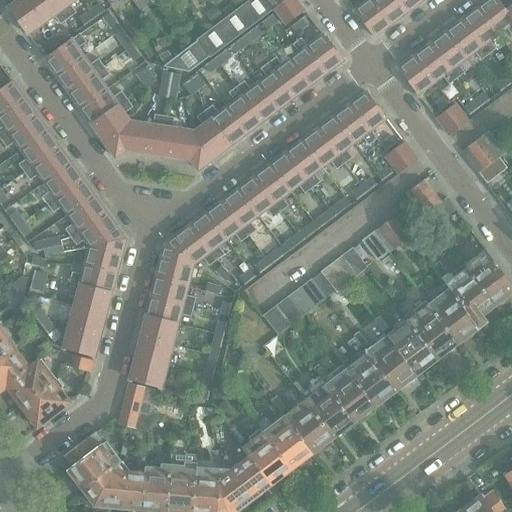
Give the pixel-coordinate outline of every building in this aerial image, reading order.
[(27,35),(44,23),(27,0),(20,0),(9,9),(27,35)] [(60,24),(68,19),(54,0),(27,0),(44,23),(54,16),(60,24)] [(70,4),(75,0),(54,0),(68,19),(76,13),(70,4)] [(248,0),(198,39),(198,40),(163,67),(189,72),(273,10),(285,0),(248,0)] [(295,0),(285,0),(273,10),(285,26),(304,12),(303,12),(304,11),(300,6),(299,7),(298,5),(299,4),(295,0)] [(374,37),(392,24),(374,0),(370,0),(355,12),(374,37)] [(374,0),(392,24),(408,12),(399,0),(374,0)] [(422,0),(399,0),(408,12),(423,1),(422,0)] [(511,19),(507,12),(497,0),(490,0),(478,9),(497,35),(506,29),(511,37),(511,36),(511,19)] [(84,26),(104,12),(98,4),(79,18),(84,26)] [(230,6),(222,12),(226,17),(234,10),(230,6)] [(223,19),(215,8),(205,16),(214,26),(223,19)] [(489,41),(497,35),(478,9),(462,22),(487,55),(495,49),(489,41)] [(110,29),(117,24),(110,14),(103,19),(110,29)] [(268,29),(278,22),(272,15),(263,23),(268,29)] [(297,33),(306,26),(302,19),(292,27),(297,33)] [(480,61),(487,55),(462,22),(445,34),(465,60),(474,53),(480,61)] [(255,39),(262,34),(257,27),(246,35),(251,42),(255,39)] [(49,50),(69,36),(64,29),(44,43),(49,50)] [(133,46),(125,36),(122,30),(115,35),(126,51),(133,46)] [(457,66),(465,60),(445,34),(430,46),(455,79),(463,74),(457,66)] [(77,49),(85,43),(80,35),(45,59),(57,76),(83,58),(77,49)] [(245,46),(251,42),(246,35),(237,43),(231,47),(235,53),(241,48),(242,49),(245,46)] [(337,66),(342,62),(323,36),(307,48),(327,73),(337,66)] [(307,48),(304,43),(301,39),(294,45),(300,53),(291,60),(310,86),(327,73),(307,48)] [(133,61),(140,57),(133,46),(126,51),(133,61)] [(440,91),(455,79),(430,46),(414,58),(430,79),(434,83),(440,91)] [(210,73),(230,58),(225,51),(205,66),(210,73)] [(168,52),(160,58),(165,65),(173,59),(168,52)] [(262,55),(253,62),(260,71),(261,69),(268,64),(262,55)] [(98,62),(90,67),(83,58),(57,76),(69,93),(103,69),(98,62)] [(291,60),(282,67),(276,58),(268,64),(294,98),(310,86),(291,60)] [(434,83),(430,79),(414,58),(399,69),(418,95),(434,83)] [(279,110),(294,98),(268,64),(261,69),(268,78),(259,84),(279,110)] [(157,81),(148,69),(147,68),(135,75),(146,89),(157,81)] [(100,82),(108,76),(103,69),(69,93),(81,109),(107,91),(100,82)] [(175,100),(180,75),(163,72),(158,97),(175,100)] [(198,90),(205,85),(197,74),(183,85),(191,96),(198,90)] [(502,91),(509,85),(504,78),(488,91),(493,98),(502,91)] [(0,114),(23,98),(12,82),(0,90),(0,114)] [(259,84),(251,90),(245,82),(237,88),(262,122),(279,110),(259,84)] [(246,134),(262,122),(237,88),(230,94),(236,102),(227,108),(246,134)] [(122,94),(113,100),(107,91),(81,109),(92,125),(126,101),(122,94)] [(489,101),(493,98),(488,91),(475,101),(469,96),(468,97),(478,109),(489,101)] [(370,131),(385,120),(366,93),(351,105),(370,131)] [(439,111),(450,104),(444,97),(434,104),(439,111)] [(469,116),(478,109),(468,97),(459,103),(464,109),(465,109),(469,116)] [(0,138),(35,114),(23,98),(0,114),(0,119),(4,125),(0,128),(0,138)] [(124,114),(132,109),(126,101),(92,125),(104,141),(130,123),(124,114)] [(376,139),(370,131),(351,105),(334,118),(353,144),(362,137),(369,145),(376,139)] [(444,127),(461,113),(455,105),(437,118),(444,127)] [(227,108),(218,115),(212,107),(205,112),(230,146),(246,134),(227,108)] [(215,158),(230,146),(205,112),(197,118),(204,126),(195,132),(215,158)] [(450,135),(468,122),(461,113),(444,127),(450,135)] [(19,146),(45,128),(35,114),(0,138),(0,140),(5,149),(15,141),(19,146)] [(160,156),(166,117),(155,115),(154,126),(126,151),(160,156)] [(173,130),(174,118),(166,117),(160,156),(191,161),(173,130)] [(345,150),(353,144),(334,118),(318,130),(344,164),(351,158),(345,150)] [(154,126),(143,125),(130,123),(104,141),(116,158),(126,151),(154,126)] [(20,168),(55,143),(45,128),(19,146),(28,158),(18,165),(20,168)] [(194,133),(182,131),(173,130),(191,161),(198,170),(215,158),(195,132),(194,133)] [(337,169),(344,164),(318,130),(302,142),(322,168),(330,161),(337,169)] [(496,143),(488,133),(488,132),(461,152),(470,163),(496,143)] [(386,152),(396,145),(390,137),(380,145),(386,152)] [(314,174),(322,168),(302,142),(286,154),(311,188),(320,182),(314,174)] [(42,178),(68,160),(55,143),(20,168),(29,181),(39,173),(42,178)] [(484,169),(504,154),(496,143),(470,163),(478,174),(484,169)] [(392,166),(409,153),(403,145),(385,158),(392,166)] [(398,175),(415,162),(409,153),(392,166),(398,175)] [(304,193),(311,188),(286,154),(270,166),(290,192),(299,185),(304,193)] [(43,201),(79,176),(68,160),(42,178),(51,191),(41,198),(43,201)] [(282,198),(290,192),(270,166),(255,177),(281,211),(288,206),(282,198)] [(382,182),(392,174),(388,168),(377,176),(382,182)] [(65,210),(90,192),(79,176),(43,201),(52,214),(62,206),(65,210)] [(272,217),(281,211),(255,177),(238,190),(258,216),(266,210),(272,217)] [(366,194),(376,187),(371,180),(362,187),(366,194)] [(413,206),(432,192),(423,181),(405,194),(413,206)] [(357,201),(366,194),(362,187),(352,195),(357,201)] [(249,222),(258,216),(238,190),(222,203),(247,236),(255,230),(249,222)] [(66,233),(102,208),(90,192),(65,210),(70,217),(67,219),(66,218),(58,224),(62,229),(64,228),(65,230),(64,230),(66,233)] [(422,217),(440,203),(432,192),(413,206),(422,217)] [(240,241),(247,236),(222,203),(207,214),(226,240),(234,234),(240,241)] [(335,218),(344,211),(339,205),(330,211),(335,218)] [(89,244),(115,226),(102,208),(66,233),(76,247),(86,240),(89,244)] [(325,225),(335,218),(330,211),(320,219),(325,225)] [(23,223),(16,213),(9,218),(16,228),(23,223)] [(218,246),(226,240),(207,214),(190,226),(216,260),(224,254),(218,246)] [(388,252),(409,236),(395,217),(374,233),(388,252)] [(24,238),(30,233),(23,223),(16,228),(24,238)] [(303,242),(319,230),(314,223),(298,236),(303,242)] [(117,270),(125,240),(115,226),(89,244),(91,246),(87,262),(117,270)] [(208,266),(216,260),(190,226),(174,239),(193,264),(202,258),(208,266)] [(375,261),(388,252),(374,233),(371,235),(361,243),(375,261)] [(286,254),(303,242),(298,236),(282,248),(286,254)] [(37,252),(61,247),(59,238),(35,244),(37,252)] [(188,286),(193,264),(174,239),(165,246),(156,278),(188,286)] [(0,245),(0,262),(9,256),(0,245)] [(271,266),(286,254),(282,248),(270,257),(266,260),(271,266)] [(353,249),(331,265),(345,284),(367,267),(353,249)] [(265,250),(261,254),(266,260),(270,257),(265,250)] [(496,307),(511,294),(511,285),(485,250),(465,266),(496,307)] [(25,256),(21,251),(12,258),(16,263),(25,256)] [(43,270),(45,262),(35,258),(32,267),(43,270)] [(256,278),(271,266),(266,260),(251,271),(256,278)] [(112,291),(117,270),(87,262),(83,277),(70,274),(69,279),(112,291)] [(465,266),(448,278),(436,263),(432,266),(446,285),(480,329),(488,323),(483,317),(496,307),(465,266)] [(325,299),(345,284),(331,265),(320,274),(310,281),(325,299)] [(224,281),(231,275),(221,266),(215,272),(224,281)] [(245,286),(256,278),(251,271),(240,280),(245,286)] [(42,292),(46,275),(34,272),(29,289),(42,292)] [(22,303),(29,279),(24,278),(10,288),(22,303)] [(185,296),(188,286),(156,278),(152,297),(193,307),(195,298),(185,296)] [(106,314),(112,291),(69,279),(68,283),(80,287),(75,306),(106,314)] [(313,309),(325,299),(310,281),(298,290),(313,309)] [(217,296),(219,287),(207,284),(205,292),(217,296)] [(424,299),(428,296),(420,285),(416,289),(424,299)] [(480,329),(446,285),(445,286),(446,286),(434,295),(436,298),(428,305),(456,342),(464,336),(470,337),(480,329)] [(301,317),(313,309),(298,290),(287,299),(301,317)] [(190,317),(193,307),(152,297),(146,317),(178,325),(180,314),(190,317)] [(288,327),(301,317),(287,299),(274,309),(288,327)] [(456,342),(428,305),(426,302),(414,311),(415,313),(407,320),(435,358),(443,352),(449,352),(454,348),(455,342),(456,342)] [(229,316),(232,305),(223,303),(220,314),(229,316)] [(101,333),(106,314),(75,306),(70,325),(101,333)] [(47,334),(54,329),(39,309),(32,314),(47,334)] [(276,336),(288,327),(274,309),(262,318),(276,336)] [(172,346),(178,325),(146,317),(141,338),(172,346)] [(383,331),(387,328),(379,317),(375,320),(383,331)] [(435,358),(407,320),(405,318),(393,327),(395,330),(386,336),(414,373),(422,367),(428,368),(433,365),(434,358),(435,358)] [(224,337),(227,324),(218,321),(214,335),(224,337)] [(24,341),(38,331),(32,324),(19,334),(24,341)] [(94,357),(101,333),(70,325),(64,349),(94,357)] [(0,360),(13,351),(0,333),(0,360)] [(362,346),(365,344),(357,333),(354,336),(362,346)] [(414,373),(386,336),(384,333),(381,336),(372,343),(374,345),(366,352),(394,389),(401,383),(407,384),(413,380),(414,374),(414,373)] [(218,358),(224,337),(214,335),(209,355),(218,358)] [(167,368),(172,346),(141,338),(135,360),(167,368)] [(45,358),(53,352),(47,343),(39,349),(45,358)] [(343,364),(347,361),(338,350),(334,353),(343,364)] [(0,392),(7,387),(28,371),(13,351),(0,360),(0,392)] [(394,389),(366,352),(365,351),(353,359),(355,361),(346,369),(372,405),(380,399),(386,400),(392,395),(393,390),(394,389)] [(93,361),(70,355),(67,367),(90,373),(93,361)] [(213,379),(218,358),(209,355),(203,377),(213,379)] [(162,388),(167,368),(135,360),(130,380),(162,388)] [(55,381),(52,383),(38,363),(28,371),(7,387),(13,395),(11,398),(17,405),(21,406),(22,407),(56,381),(55,381)] [(322,380),(325,377),(317,366),(313,369),(322,380)] [(372,405),(346,369),(344,366),(332,375),(334,378),(325,385),(352,421),(359,415),(366,416),(371,412),(372,405)] [(207,400),(213,379),(203,377),(200,388),(202,389),(199,398),(207,400)] [(60,387),(57,383),(56,381),(22,407),(28,415),(27,418),(32,426),(37,426),(38,428),(69,404),(58,389),(60,387)] [(309,389),(305,393),(296,381),(292,384),(303,398),(302,398),(331,437),(339,431),(345,431),(350,427),(351,421),(352,421),(325,385),(322,381),(310,391),(309,389)] [(154,405),(158,391),(129,384),(126,398),(154,405)] [(276,397),(272,400),(280,411),(284,408),(285,408),(276,396),(276,397)] [(151,418),(154,405),(126,398),(122,411),(151,418)] [(292,406),(294,409),(284,416),(310,452),(318,447),(323,447),(329,443),(330,437),(331,437),(302,398),(292,406)] [(147,432),(151,418),(122,411),(119,424),(147,432)] [(284,416),(283,416),(281,414),(261,429),(264,433),(290,468),(298,462),(303,463),(309,459),(309,453),(310,452),(284,416)] [(238,443),(243,440),(234,429),(230,432),(238,443)] [(290,468),(264,433),(261,429),(249,438),(251,441),(246,445),(247,446),(243,449),(249,458),(269,483),(277,478),(283,478),(288,474),(289,468),(290,468)] [(120,464),(119,463),(97,433),(65,458),(73,468),(70,470),(71,471),(70,476),(75,482),(80,483),(86,489),(120,464)] [(125,457),(128,444),(123,443),(120,456),(125,457)] [(218,451),(212,452),(214,463),(220,464),(218,451)] [(143,507),(145,467),(146,454),(139,453),(136,481),(129,471),(126,473),(120,464),(86,489),(87,491),(87,495),(93,502),(97,502),(100,507),(100,508),(131,511),(131,506),(143,507)] [(196,455),(190,455),(185,454),(185,456),(171,455),(171,460),(170,460),(169,464),(170,464),(170,465),(167,510),(168,511),(169,511),(182,511),(183,511),(186,511),(193,511),(197,468),(197,461),(196,455)] [(260,490),(269,483),(249,458),(234,470),(222,469),(218,511),(238,511),(263,494),(260,490)] [(143,507),(142,508),(144,508),(146,511),(152,511),(154,511),(158,510),(167,510),(170,465),(162,464),(162,468),(145,467),(143,507)] [(218,511),(222,469),(197,468),(193,511),(218,511)] [(492,492),(483,499),(493,511),(505,511),(507,511),(504,508),(492,492)] [(493,511),(483,499),(482,497),(479,499),(477,496),(466,505),(468,507),(462,511),(493,511)]
